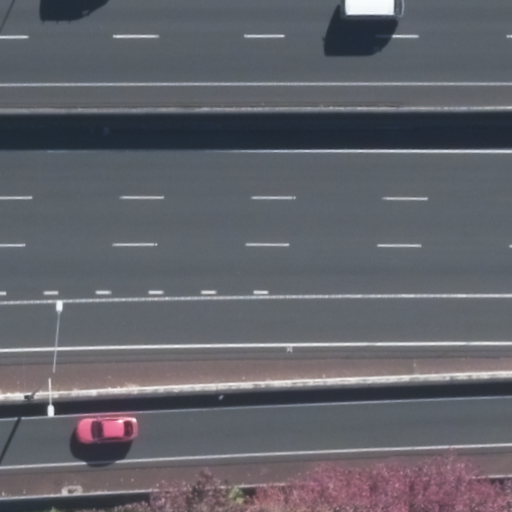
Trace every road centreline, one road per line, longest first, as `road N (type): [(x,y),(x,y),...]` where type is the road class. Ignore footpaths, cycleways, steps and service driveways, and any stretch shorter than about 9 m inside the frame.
road 1 (motorway): [(511,389),(0,429)]
road 2 (motorway): [(0,30),(511,20)]
road 3 (motorway): [(329,178),(0,231)]
road 4 (motorway): [(329,178),(0,185)]
road 5 (motorway): [(511,176),(329,178)]
